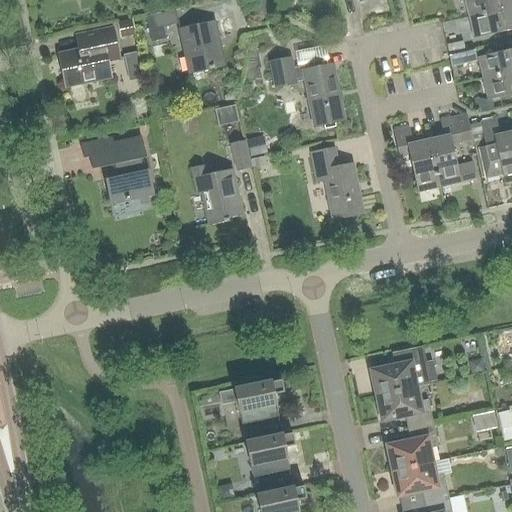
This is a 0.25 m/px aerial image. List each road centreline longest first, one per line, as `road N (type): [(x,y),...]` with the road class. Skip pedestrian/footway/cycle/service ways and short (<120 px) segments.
road 1 (residential): [(76,319),(310,280)]
road 2 (residential): [(356,511),(310,280)]
road 3 (residential): [(76,319),(59,254),(20,202),(0,113)]
road 4 (residential): [(310,280),(511,234)]
